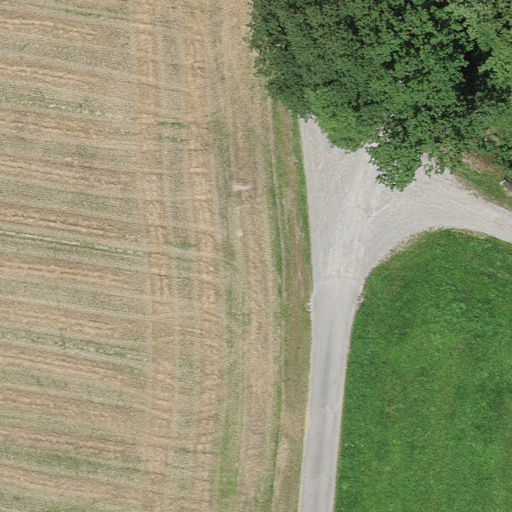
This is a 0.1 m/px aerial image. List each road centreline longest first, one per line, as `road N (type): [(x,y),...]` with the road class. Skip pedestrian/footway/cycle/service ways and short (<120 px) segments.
road 1 (track): [(315,511),(331,194)]
road 2 (track): [(331,194),(463,0)]
road 3 (track): [(331,194),(317,0)]
road 4 (track): [(331,194),(412,193),(477,205),(511,222)]
